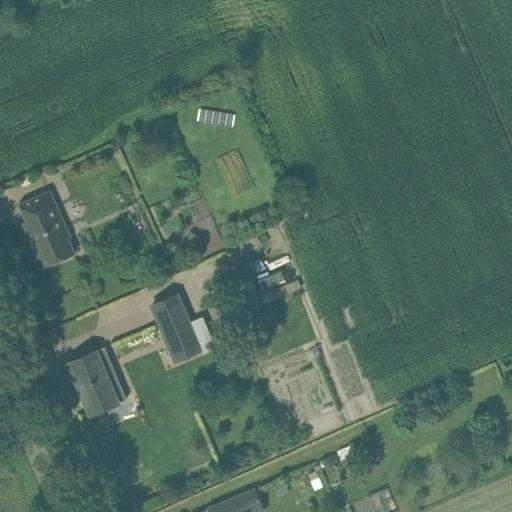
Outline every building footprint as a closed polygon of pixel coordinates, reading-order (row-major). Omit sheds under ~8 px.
[(25,220),(22,222),(43,267),(75,253),(68,238),(71,237),(49,190),(18,204),(25,220)] [(192,233),(183,249),(193,254),(201,238),(192,233)] [(254,284),(220,297),(229,320),(263,307),(254,284)] [(176,295),(152,305),(175,360),(199,350),(199,349),(212,343),(201,316),(187,322),(176,295)] [(104,347),(68,362),(69,363),(77,383),(90,415),(126,399),(104,347)] [(261,511),(265,511),(255,488),(208,508),(209,511),(261,511)]
